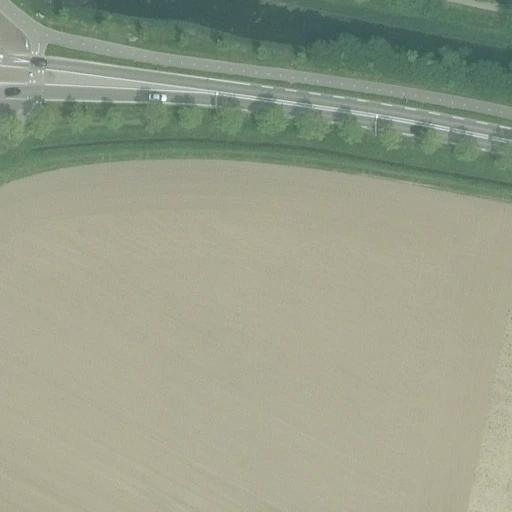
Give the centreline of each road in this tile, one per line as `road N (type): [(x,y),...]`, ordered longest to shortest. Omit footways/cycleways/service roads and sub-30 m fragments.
road 1 (primary): [(511,144),(160,88)]
road 2 (primary): [(160,88),(0,59)]
road 3 (primary): [(0,92),(160,88)]
